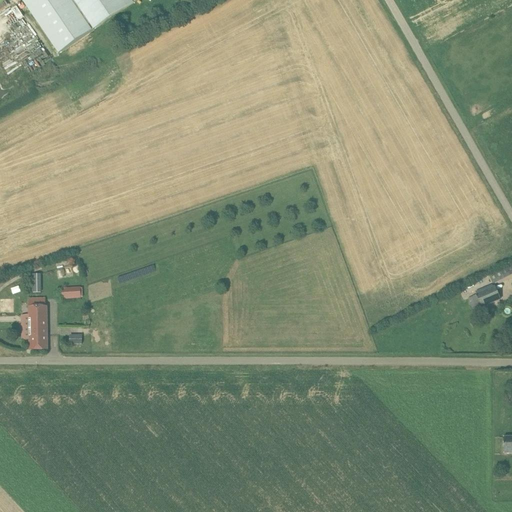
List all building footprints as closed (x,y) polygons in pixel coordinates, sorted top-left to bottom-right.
[(71,0),(22,0),(57,52),(91,29),(71,0)] [(73,0),(93,30),(133,2),(136,0),(73,0)] [(41,275),(28,275),(28,293),(41,292),(41,275)] [(80,286),(61,287),(62,299),(80,298),(80,286)] [(500,300),(495,286),(476,294),(476,295),(468,299),(472,309),(481,306),(482,308),(500,300)] [(45,299),(30,299),(30,315),(22,315),(22,340),(30,340),(30,350),(48,350),(47,307),(45,307),(45,299)] [(82,335),(70,335),(70,344),(82,344),(82,335)] [(511,437),(502,437),(502,454),(511,453),(511,437)]
